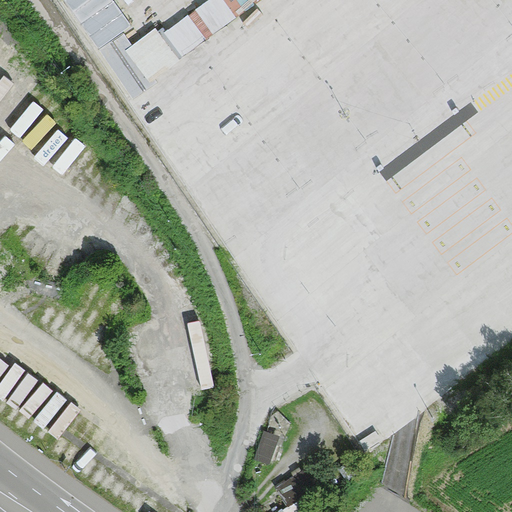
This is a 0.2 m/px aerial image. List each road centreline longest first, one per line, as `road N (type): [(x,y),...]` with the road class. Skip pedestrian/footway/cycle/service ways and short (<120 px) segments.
road 1 (unclassified): [(217,511),(255,391),(230,298),(191,219),(32,0)]
road 2 (unknown): [(204,511),(170,371),(170,340),(130,260),(3,190)]
